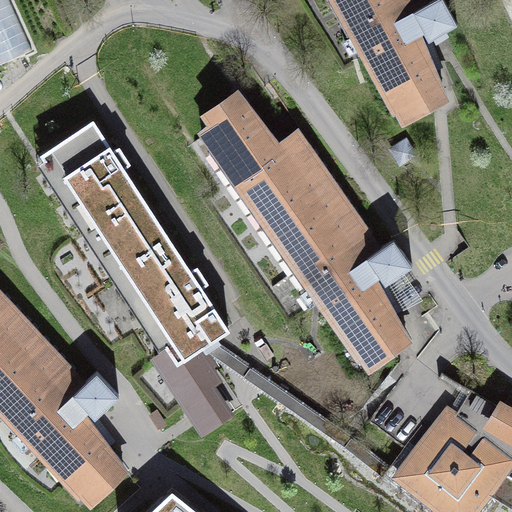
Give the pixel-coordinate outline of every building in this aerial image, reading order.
[(11,0),(0,0),(0,62),(32,49),(11,0)] [(327,0),(398,129),(443,106),(424,45),(455,28),(439,0),(435,0),(423,6),(420,0),(327,0)] [(274,149),(236,94),(199,119),(207,130),(193,140),(363,381),(410,347),(383,288),(411,269),(391,240),(378,249),(297,133),(274,149)] [(94,122),(40,157),(165,349),(152,357),(202,434),(226,419),(206,388),(217,381),(197,350),(229,329),(94,122)] [(0,290),(0,418),(86,511),(129,474),(91,421),(119,399),(96,373),(85,385),(0,290)] [(511,511),(511,414),(419,357),(370,420),(415,454),(402,475),(447,511),(471,511),(492,489),(511,500),(511,511)] [(200,511),(174,490),(148,511),(200,511)]
